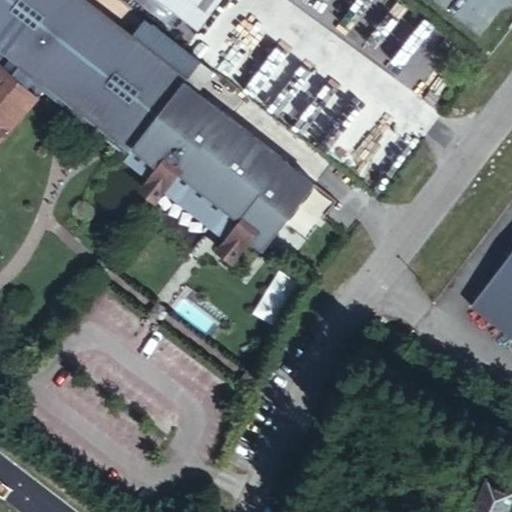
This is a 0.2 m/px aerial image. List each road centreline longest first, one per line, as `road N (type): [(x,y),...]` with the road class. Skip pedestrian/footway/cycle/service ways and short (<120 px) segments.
road 1 (unclassified): [(248,511),(440,179),(511,91)]
road 2 (unknown): [(55,362),(82,333),(125,348),(179,401),(179,448)]
road 3 (unknown): [(55,362),(57,384),(74,407),(127,452),(156,465),(179,448)]
